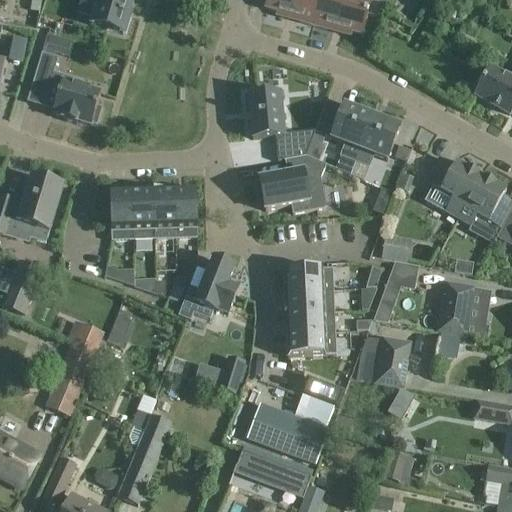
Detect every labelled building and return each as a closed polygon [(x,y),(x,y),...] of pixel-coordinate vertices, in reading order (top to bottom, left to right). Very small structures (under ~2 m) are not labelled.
[(128,18),(133,0),(99,0),(99,4),(86,0),(82,0),(78,14),(94,19),(91,28),(122,37),(123,35),(126,36),(131,19),(128,18)] [(269,0),(266,10),(291,17),(295,0),(269,0)] [(320,0),(295,0),(291,17),(300,20),(299,24),(313,28),(320,0)] [(320,0),(313,28),(327,31),(328,27),(338,30),(345,0),(320,0)] [(382,5),(364,0),(345,0),(338,30),(362,37),(367,17),(376,20),(382,5)] [(22,63),(26,40),(12,37),(8,60),(22,63)] [(97,109),(101,96),(80,89),(81,85),(52,76),(57,61),(41,56),(33,84),(60,92),(53,117),(63,120),(62,122),(76,126),(77,124),(91,128),(92,125),(96,127),(101,110),(97,109)] [(511,81),(490,70),(484,81),(480,79),(474,90),(478,92),(474,98),(509,117),(511,112),(511,81)] [(250,113),(251,120),(253,142),(275,140),(278,164),(306,159),(314,135),(315,134),(283,137),(280,98),(276,98),(276,95),(263,97),(263,99),(249,100),(250,113)] [(369,114),(356,109),(355,112),(344,108),(337,127),(320,120),(315,134),(314,135),(346,147),(341,158),(355,164),(372,119),(368,117),(369,114)] [(397,128),(398,125),(385,120),(384,123),(372,119),(355,164),(368,169),(372,157),(387,163),(400,129),(397,128)] [(399,149),(395,158),(407,162),(410,154),(399,149)] [(325,210),(325,211),(324,208),(321,191),(321,189),(317,190),(316,190),(316,187),(315,183),(320,182),(326,168),(306,159),(284,163),(284,165),(286,164),(288,177),(275,179),(260,182),(265,214),(269,213),(291,209),(292,214),(292,218),(326,212),(326,210),(325,210)] [(454,170),(439,162),(426,186),(433,190),(426,204),(458,222),(481,180),(457,166),(454,170)] [(43,247),(62,190),(31,180),(21,209),(14,207),(15,204),(0,199),(0,238),(12,242),(18,226),(32,231),(28,242),(43,247)] [(481,180),(458,222),(471,229),(468,234),(492,247),(496,240),(497,240),(509,218),(508,217),(511,211),(511,206),(502,201),(506,193),(481,180)] [(373,214),(384,218),(393,196),(381,192),(373,214)] [(175,242),(197,241),(195,193),(174,194),(175,242)] [(132,195),(133,243),(134,243),(154,242),(153,194),(132,195)] [(153,194),(154,242),(175,242),(174,194),(173,194),(153,194)] [(132,195),(110,196),(111,213),(111,218),(112,244),(133,243),(132,195)] [(511,219),(509,218),(497,240),(509,247),(511,241),(511,219)] [(407,256),(395,254),(397,242),(385,240),(382,260),(406,264),(407,256)] [(213,262),(200,296),(189,292),(178,319),(190,324),(194,316),(209,322),(213,313),(216,315),(217,313),(228,317),(239,289),(228,285),(234,270),(213,262)] [(456,263),(454,276),(472,279),(474,266),(456,263)] [(42,274),(18,264),(1,308),(25,318),(42,274)] [(105,280),(117,284),(116,270),(107,270),(105,280)] [(333,294),(332,272),(284,274),(285,296),(333,294)] [(366,292),(376,292),(378,285),(369,282),(366,292)] [(145,293),(155,297),(155,285),(155,283),(144,283),(145,293)] [(164,285),(155,285),(155,297),(165,300),(164,285)] [(474,291),(445,286),(442,306),(437,335),(466,340),(474,291)] [(174,287),(169,301),(179,305),(185,291),(174,287)] [(334,315),(333,294),(285,296),(286,317),(334,315)] [(382,299),(376,315),(372,324),(388,326),(396,304),(382,299)] [(360,301),(360,310),(369,310),(373,300),(360,301)] [(107,345),(123,351),(135,317),(119,312),(107,345)] [(286,317),(287,337),(287,338),(335,336),(335,335),(334,315),(286,317)] [(368,334),(372,325),(357,325),(357,335),(368,334)] [(76,333),(44,410),(69,421),(101,343),(76,333)] [(287,338),(288,359),(336,357),(335,336),(287,338)] [(412,346),(381,341),(373,387),(404,392),(412,346)] [(229,361),(219,392),(234,397),(235,396),(244,366),(229,361)] [(308,380),(301,399),(338,413),(345,394),(308,380)] [(511,426),(511,410),(477,404),(474,421),(511,428),(511,426)] [(328,434),(259,408),(246,443),(315,469),(328,434)] [(172,427),(151,419),(118,500),(138,509),(172,427)] [(337,420),(333,431),(348,436),(352,425),(337,420)] [(0,479),(22,491),(39,458),(0,437),(0,479)] [(282,484),(308,494),(309,490),(313,481),(242,454),(237,466),(264,477),(261,482),(279,489),(282,484)] [(414,462),(391,455),(383,480),(406,487),(414,462)] [(77,469),(60,462),(42,502),(59,510),(77,469)] [(511,473),(488,469),(485,484),(511,489),(511,473)] [(319,479),(316,486),(325,490),(328,482),(319,479)] [(315,511),(317,508),(319,509),(324,495),(309,490),(308,494),(301,511),(315,511)] [(373,497),(370,510),(381,511),(385,511),(388,501),(373,497)] [(94,511),(70,500),(63,511),(94,511)]
